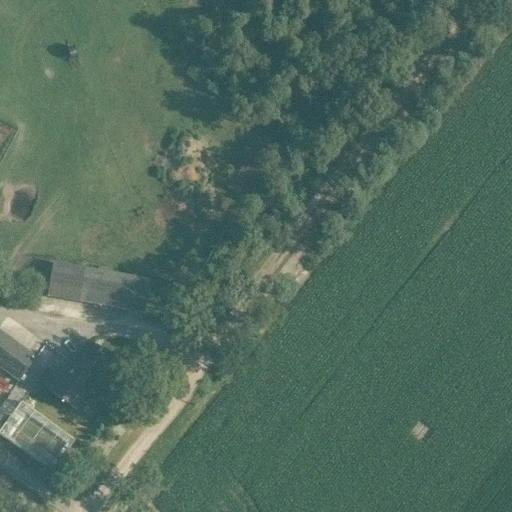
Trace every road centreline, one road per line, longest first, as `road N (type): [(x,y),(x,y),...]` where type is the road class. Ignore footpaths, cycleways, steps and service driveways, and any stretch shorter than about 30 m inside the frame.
road 1 (track): [(474,0),(207,351)]
road 2 (unclassified): [(86,511),(207,351)]
